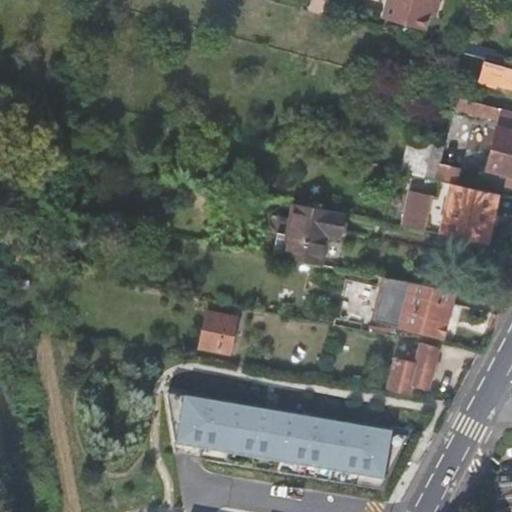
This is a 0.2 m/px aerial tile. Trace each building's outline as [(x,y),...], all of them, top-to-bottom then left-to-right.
[(323,16),(328,0),(312,0),(309,12),(323,16)] [(432,16),(436,0),(387,0),(382,19),(424,30),(428,15),(432,16)] [(440,0),(436,0),(432,16),(436,17),(440,0)] [(494,51),(466,44),(463,53),(484,59),(491,61),(494,51)] [(511,66),(491,61),(484,59),(477,82),(493,86),(494,83),(511,87),(511,66)] [(511,176),(511,109),(454,94),(450,106),(498,118),(485,170),(511,176)] [(408,135),(400,170),(438,179),(449,181),(458,183),(462,165),(442,161),(446,144),(408,135)] [(438,179),(435,196),(446,198),(449,181),(438,179)] [(488,242),(497,191),(458,183),(449,181),(446,198),(435,196),(407,189),(401,224),(488,242)] [(291,203),(281,255),(321,263),(328,228),(338,229),(341,213),(291,203)] [(442,338),(454,288),(385,275),(377,322),(442,338)] [(207,308),(199,348),(230,354),(238,315),(207,308)] [(481,337),(455,330),(452,344),(480,351),(481,337)] [(395,357),(387,387),(408,392),(409,386),(427,390),(439,346),(420,342),(415,361),(410,361),(395,357)] [(383,476),(391,431),(167,394),(174,440),(383,476)] [(383,476),(174,440),(175,451),(380,486),(408,434),(391,431),(383,476)]
